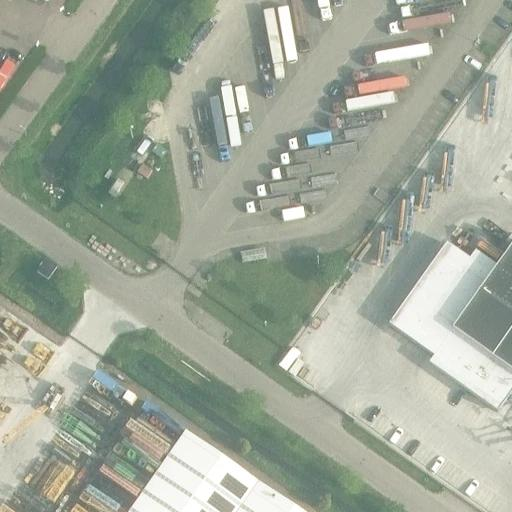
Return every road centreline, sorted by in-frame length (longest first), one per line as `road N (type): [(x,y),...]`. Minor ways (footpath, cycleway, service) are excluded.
road 1 (unclassified): [(0,207),(431,511)]
road 2 (unclassified): [(0,142),(102,0)]
